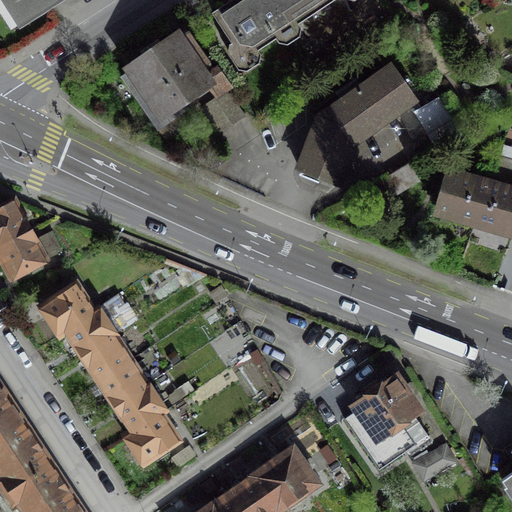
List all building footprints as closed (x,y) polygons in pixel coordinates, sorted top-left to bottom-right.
[(59,0),(0,0),(0,3),(16,28),(59,0)] [(253,0),(224,18),(244,51),(239,57),(249,75),(256,78),(271,70),(271,59),(285,48),(298,53),(312,44),(311,33),(355,2),(364,5),(373,1),(373,0),(253,0)] [(233,91),(190,35),(131,75),(171,134),(233,91)] [(428,112),(397,71),(326,120),(302,175),(333,188),(348,149),(360,158),(428,112)] [(251,123),(233,98),(209,113),(225,139),(251,123)] [(511,186),(511,159),(494,155),(487,179),(511,186)] [(474,226),(487,179),(447,167),(434,214),(474,226)] [(511,186),(487,179),(474,226),(511,237),(511,186)] [(23,204),(0,217),(0,257),(40,235),(23,204)] [(40,235),(0,257),(0,260),(16,289),(57,265),(40,235)] [(86,278),(40,306),(57,334),(103,306),(86,278)] [(103,306),(57,334),(75,362),(121,334),(103,306)] [(121,334),(75,362),(92,391),(138,362),(121,334)] [(138,362),(92,391),(110,419),(156,390),(138,362)] [(409,379),(357,410),(382,452),(434,421),(409,379)] [(7,388),(0,391),(0,451),(34,429),(7,388)] [(156,390),(110,419),(127,447),(173,419),(156,390)] [(173,419),(127,447),(145,475),(191,447),(173,419)] [(34,429),(0,451),(0,482),(13,503),(61,471),(34,429)] [(303,511),(332,493),(302,449),(271,471),(299,511),(303,511)] [(87,511),(61,471),(13,503),(19,511),(87,511)] [(299,511),(271,471),(239,492),(252,511),(299,511)] [(252,511),(239,492),(210,511),(252,511)]
